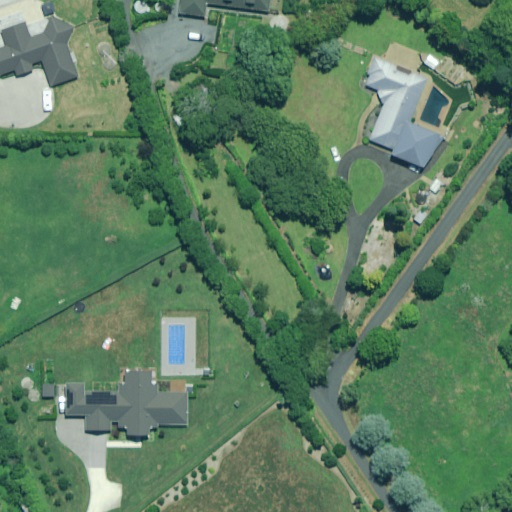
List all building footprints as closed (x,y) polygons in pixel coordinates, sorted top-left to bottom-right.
[(182,0),(181,15),(206,17),(207,7),(271,12),(272,0),(182,0)] [(69,48),(77,27),(52,18),(47,32),(31,37),(27,24),(3,32),(8,46),(0,47),(0,81),(3,76),(16,71),(18,77),(35,72),(32,65),(43,62),(51,87),(79,78),(69,48)] [(228,58),(216,57),(213,66),(210,66),(205,69),(208,75),(226,78),(228,58)] [(412,120),(428,80),(376,59),(365,86),(378,91),(376,95),(387,100),(370,141),(393,150),(391,156),(427,171),(442,135),(434,132),(435,129),(412,120)] [(89,386),(67,385),(66,417),(86,418),(85,432),(112,433),(112,423),(118,424),(118,430),(126,430),(126,438),(150,439),(150,431),(159,431),(159,426),(187,427),(189,394),(169,393),(169,387),(156,386),(156,373),(128,371),(127,384),(121,384),(121,389),(89,388),(89,386)]
